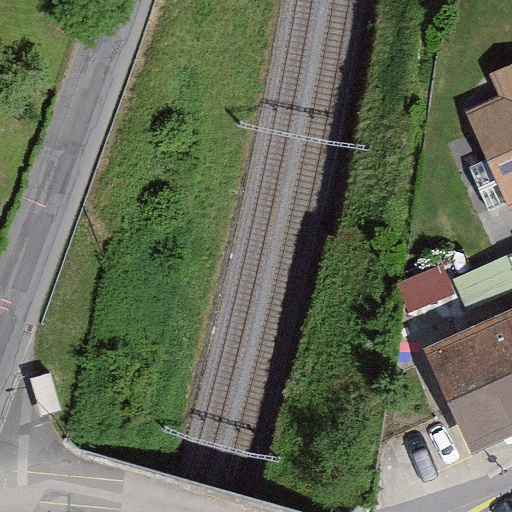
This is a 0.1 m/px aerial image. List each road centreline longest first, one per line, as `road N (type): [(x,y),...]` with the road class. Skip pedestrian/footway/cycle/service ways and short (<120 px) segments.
road 1 (tertiary): [(0,342),(122,0)]
road 2 (residential): [(162,511),(40,473),(0,474)]
